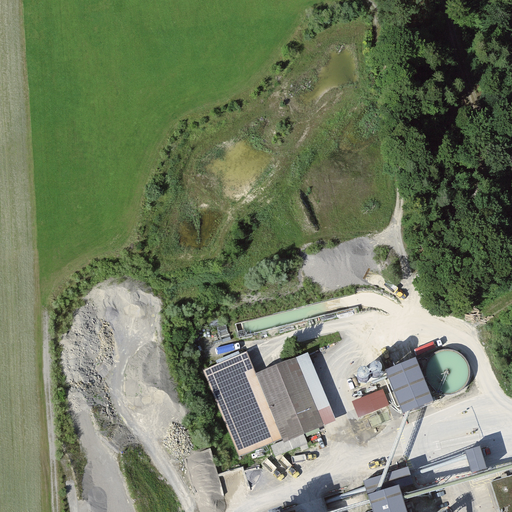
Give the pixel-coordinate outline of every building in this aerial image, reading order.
[(253,371),(247,355),(204,372),(237,452),(239,459),(333,421),(307,357),(256,378),(253,371)] [(417,362),(385,375),(402,420),(434,407),(417,362)] [(482,449),(465,453),(472,475),(488,471),(482,449)] [(410,469),(363,483),(371,511),(406,511),(404,504),(400,491),(415,486),(410,469)] [(511,511),(511,475),(491,482),(500,511),(511,511)]
